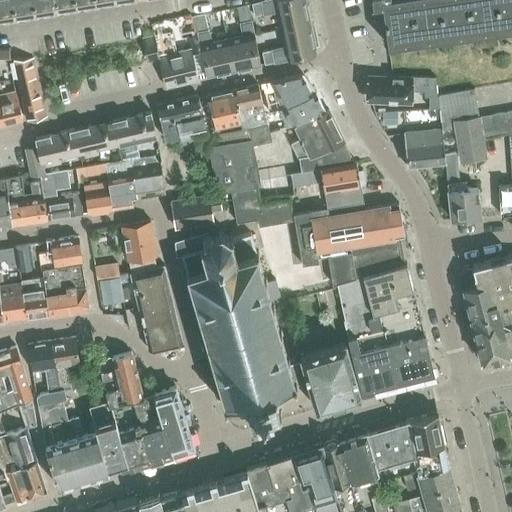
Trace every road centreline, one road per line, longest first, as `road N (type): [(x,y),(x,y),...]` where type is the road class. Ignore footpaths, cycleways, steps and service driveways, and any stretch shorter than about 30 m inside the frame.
road 1 (residential): [(341,54),(0,132)]
road 2 (residential): [(468,384),(219,454)]
road 3 (residential): [(432,237),(360,111),(341,54)]
road 4 (residential): [(202,0),(0,33)]
road 5 (residential): [(0,238),(84,227),(98,329)]
road 6 (residential): [(219,454),(45,511)]
road 7 (residential): [(197,378),(158,204)]
road 8 (residential): [(468,384),(432,237)]
road 9 (residential): [(468,384),(496,511)]
